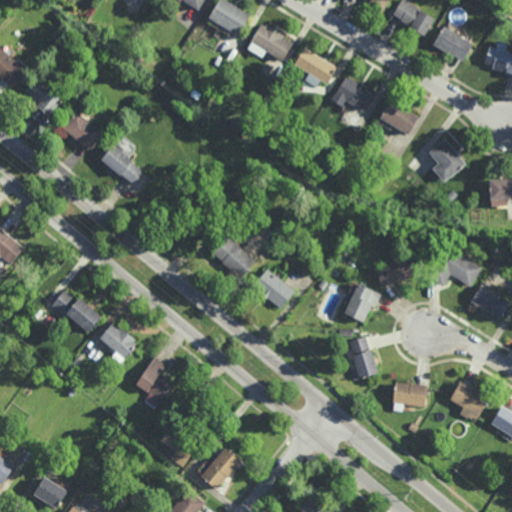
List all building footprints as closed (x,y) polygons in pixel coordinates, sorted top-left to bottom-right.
[(203,0),(198,9),(182,0),(180,0),(177,6),(167,0),(203,0)] [(228,0),(251,13),(239,34),(209,16),(218,0),(228,0)] [(391,0),(384,13),(369,3),(370,2),(366,0),(391,0)] [(425,34),(393,14),(401,0),(406,0),(435,18),(425,34)] [(265,25),(267,22),(285,33),(284,35),(294,41),(283,59),(267,49),(263,56),(248,47),(252,40),(251,40),(261,22),(265,25)] [(463,60),(449,51),(448,53),(433,44),(445,25),(473,43),(463,60)] [(506,50),(511,51),(511,72),(507,71),(507,72),(492,67),(493,65),(485,62),(490,45),(496,47),(498,39),(509,42),(506,50)] [(11,86),(0,76),(0,45),(26,68),(11,86)] [(327,83),(322,80),(318,87),(305,79),(310,72),(295,63),(305,47),(337,67),(327,83)] [(49,116),(36,105),(37,104),(23,92),(39,74),(65,96),(49,116)] [(269,83),(265,80),(269,74),(273,77),(269,83)] [(359,83),(360,81),(366,85),(365,87),(375,92),(363,111),(346,100),(343,106),(332,99),(336,92),(337,93),(347,76),(359,83)] [(289,93),(280,91),(282,80),(291,82),(289,93)] [(408,134),(381,117),(391,100),(419,117),(408,134)] [(94,125),(95,124),(99,127),(98,128),(104,133),(90,150),(64,128),(77,111),(94,125)] [(239,131),(230,124),(234,118),(243,125),(239,131)] [(451,177),(451,176),(445,181),(434,168),(440,163),(430,152),(445,138),(467,163),(451,177)] [(135,184),(122,174),(121,175),(101,159),(114,143),(134,160),(132,162),(145,172),(135,184)] [(383,164),(379,161),(384,154),(388,157),(383,164)] [(511,197),(491,198),(490,178),(511,177),(511,197)] [(452,201),(447,196),(454,189),(459,195),(452,201)] [(367,231),(364,226),(371,222),(374,227),(367,231)] [(11,264),(1,255),(0,256),(0,227),(25,247),(11,264)] [(241,277),(222,261),(223,260),(214,253),(228,235),(256,259),(241,277)] [(405,256),(415,251),(423,271),(382,287),(375,268),(390,261),(386,251),(401,245),(405,256)] [(471,286),(451,274),(443,286),(428,276),(447,246),(482,268),(471,286)] [(344,261),(339,257),(343,252),(348,256),(344,261)] [(495,267),(490,265),(494,257),(499,260),(495,267)] [(281,308),(267,297),(266,298),(260,294),(262,292),(253,285),(267,268),(295,291),(281,308)] [(323,289),(319,286),(324,279),(329,283),(323,289)] [(375,307),(371,305),(364,322),(344,313),(358,283),(382,294),(375,307)] [(511,301),(500,320),(471,301),(483,283),(511,301)] [(77,300),(79,297),(101,316),(88,332),(81,325),(78,326),(74,322),(74,320),(68,314),(65,317),(51,305),(65,289),(77,300)] [(119,329),(121,327),(135,339),(133,341),(136,344),(120,363),(111,356),(116,351),(100,337),(112,323),(119,329)] [(370,350),(371,349),(378,372),(353,380),(350,370),(356,368),(352,356),(354,355),(350,341),(366,336),(370,350)] [(155,409),(144,401),(149,393),(135,384),(155,356),(166,364),(160,372),(166,376),(164,380),(171,385),(155,409)] [(428,385),(425,407),(393,402),(395,382),(407,384),(407,380),(413,381),(412,383),(428,385)] [(480,417),(451,400),(461,381),(490,398),(480,417)] [(511,436),(492,423),(503,405),(511,410),(511,436)] [(188,435),(192,429),(196,432),(197,429),(204,434),(182,466),(171,458),(175,452),(159,441),(180,411),(191,418),(182,431),(188,435)] [(415,433),(408,428),(412,422),(419,426),(415,433)] [(428,438),(422,433),(426,428),(432,433),(428,438)] [(216,490),(200,477),(225,448),(241,461),(216,490)] [(1,484),(0,483),(0,456),(14,466),(1,484)] [(57,486),(59,484),(62,486),(61,487),(67,492),(56,509),(32,494),(44,477),(57,486)] [(197,511),(170,511),(188,490),(205,503),(197,511)] [(317,511),(301,511),(303,499),(319,502),(317,511)]
